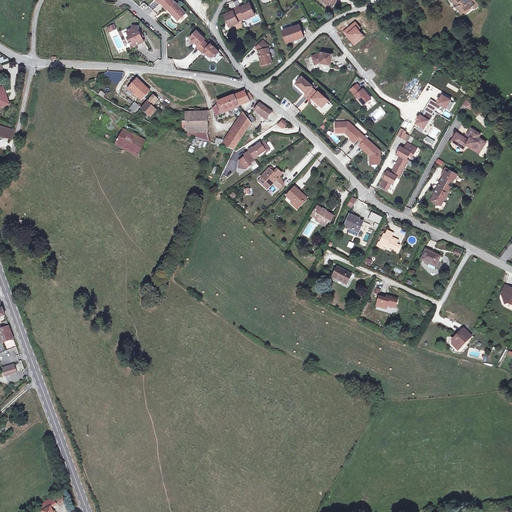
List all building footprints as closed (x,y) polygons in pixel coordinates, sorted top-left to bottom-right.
[(164,0),(161,3),(167,10),(168,9),(169,8),(171,11),(170,12),(173,15),(176,15),(180,19),(186,13),(178,5),(176,6),(174,3),(175,3),(172,0),(164,0)] [(321,0),(332,8),(337,0),(321,0)] [(451,0),(462,14),(470,8),(475,9),(479,5),(474,0),(451,0)] [(144,3),(140,7),(146,13),(148,10),(147,9),(148,6),(144,3)] [(229,13),(224,15),(230,27),(234,25),(234,23),(238,21),(242,20),(245,18),(249,16),(250,18),(255,15),(250,3),(245,6),(241,8),(240,6),(236,8),(232,10),(233,11),(229,13)] [(300,25),(282,31),(287,43),(304,37),(300,25)] [(132,29),(127,32),(129,36),(128,37),(131,43),(132,43),(133,45),(136,46),(144,42),(142,37),(141,38),(140,35),(141,34),(138,29),(139,26),(133,26),(132,29)] [(197,47),(200,50),(206,43),(204,41),(205,39),(197,32),(191,38),(191,43),(197,43),(199,45),(197,47)] [(263,41),(256,48),(259,51),(261,62),(262,61),(265,63),(265,64),(272,63),(269,49),(268,49),(267,45),(263,41)] [(209,46),(206,43),(200,50),(203,53),(204,52),(210,57),(215,57),(219,52),(211,45),(209,46)] [(320,54),(312,56),(315,65),(320,63),(331,65),(333,55),(324,53),(324,55),(322,54),(320,54)] [(312,86),(302,77),(296,84),(306,93),(304,95),(311,101),(313,99),(318,104),(322,107),(328,101),(319,92),(317,94),(311,88),(312,86)] [(137,79),(128,90),(133,94),(132,95),(136,98),(137,97),(142,100),(150,92),(137,79)] [(306,93),(296,84),(294,86),(304,95),(306,93)] [(360,87),(353,92),(364,105),(371,99),(363,89),(362,90),(360,87)] [(3,88),(0,88),(0,107),(8,104),(3,88)] [(214,107),(213,108),(215,113),(219,112),(220,115),(224,113),(224,112),(238,106),(239,106),(242,105),(248,103),(250,102),(249,101),(246,95),(244,92),(234,96),(218,102),(216,105),(214,107)] [(430,99),(428,103),(436,108),(439,110),(441,106),(446,109),(451,101),(451,100),(447,98),(447,96),(443,94),(441,99),(439,98),(438,101),(439,102),(438,103),(436,103),(430,99)] [(144,106),(141,109),(151,117),(156,111),(152,107),(158,100),(153,95),(149,100),(144,106)] [(301,110),(309,101),(303,96),(295,105),(301,110)] [(135,103),(130,109),(132,110),(131,112),(135,115),(142,106),(139,104),(138,105),(135,103)] [(260,103),(255,110),(259,113),(267,120),(269,116),(273,119),(276,115),(260,103)] [(436,108),(428,103),(421,115),(423,116),(426,111),(432,115),(436,108)] [(287,111),(294,117),(300,111),(293,104),(287,111)] [(186,126),(186,132),(202,132),(202,135),(206,136),(206,114),(208,114),(208,111),(206,112),(186,113),(186,121),(182,121),(183,126),(186,126)] [(420,117),(419,117),(417,120),(418,120),(415,125),(418,127),(420,128),(419,131),(422,133),(427,124),(428,125),(434,116),(432,115),(426,111),(423,116),(421,115),(420,117)] [(245,115),(224,147),(234,150),(251,124),(255,121),(251,115),(247,118),(245,115)] [(284,125),(286,122),(282,119),(279,117),(276,115),(273,119),(269,116),(267,120),(274,125),(280,130),(284,125)] [(349,123),(339,123),(340,133),(345,132),(352,139),(351,140),(354,142),(357,139),(362,134),(349,123)] [(0,126),(0,136),(11,140),(14,131),(0,126)] [(186,126),(183,126),(183,133),(194,137),(207,141),(206,136),(202,135),(202,132),(186,132),(186,126)] [(123,129),(115,145),(137,157),(145,141),(123,129)] [(457,133),(452,141),(464,149),(467,144),(473,149),(474,148),(480,152),(486,142),(479,137),(481,135),(471,129),(467,135),(471,138),(469,141),(457,133)] [(432,146),(435,141),(427,136),(423,140),(432,146)] [(206,149),(208,141),(207,141),(194,137),(192,145),(206,149)] [(380,151),(364,137),(360,141),(362,144),(360,146),(370,156),(370,161),(380,161),(380,151)] [(268,149),(264,141),(256,147),(253,148),(248,151),(249,152),(244,155),(245,157),(239,161),(239,166),(243,166),(245,170),(252,165),(251,163),(255,161),(253,159),(258,156),(265,151),(268,149)] [(391,183),(393,184),(397,177),(399,178),(408,161),(407,160),(411,153),(414,155),(417,149),(408,144),(405,149),(401,147),(399,152),(397,155),(401,157),(396,165),(392,174),(388,172),(384,179),(385,179),(381,186),(387,190),(391,183)] [(269,169),(261,177),(267,183),(270,186),(271,186),(273,184),(279,189),(283,185),(281,179),(279,177),(282,175),(277,170),(275,171),(273,173),(269,170),(269,169)] [(434,194),(431,200),(434,202),(434,204),(437,205),(438,205),(439,204),(441,206),(444,200),(446,199),(447,197),(446,195),(451,187),(447,184),(448,182),(449,180),(452,182),(454,178),(455,178),(457,178),(457,176),(457,174),(451,171),(450,173),(444,170),(442,174),(443,175),(444,176),(441,181),(438,188),(439,189),(440,190),(440,191),(437,189),(435,193),(436,193),(436,195),(434,194)] [(230,188),(227,192),(232,197),(235,192),(231,189),(230,188)] [(295,188),(287,196),(293,202),(299,207),(306,199),(295,188)] [(317,207),(313,214),(318,218),(317,219),(326,225),(328,221),(330,222),(334,216),(317,207)] [(350,215),(344,227),(349,229),(350,227),(359,231),(363,222),(358,220),(356,219),(357,218),(358,215),(355,214),(354,216),(350,215)] [(350,227),(349,229),(348,233),(357,237),(359,231),(350,227)] [(378,242),(376,246),(379,247),(379,248),(383,249),(384,247),(389,249),(390,247),(393,248),(392,249),(394,250),(394,251),(397,252),(400,246),(397,244),(399,241),(393,238),(392,240),(391,239),(392,238),(394,234),(387,230),(385,235),(383,234),(379,242),(378,242)] [(425,249),(420,260),(435,267),(436,267),(438,262),(441,257),(425,249)] [(337,267),(332,277),(346,285),(351,275),(337,267)] [(505,294),(503,299),(505,305),(510,303),(511,304),(511,289),(509,287),(505,294)] [(379,297),(376,306),(386,309),(387,306),(395,308),(398,299),(389,296),(388,299),(386,298),(379,297)] [(4,329),(0,330),(0,331),(4,342),(13,339),(9,327),(4,329)] [(454,339),(452,339),(452,344),(456,349),(461,344),(462,346),(472,336),(464,329),(458,334),(459,336),(456,339),(454,339)] [(14,365),(3,369),(5,376),(16,373),(14,365)] [(62,493),(56,496),(59,502),(65,500),(62,493)] [(39,506),(42,511),(50,507),(56,503),(52,497),(39,506)]
